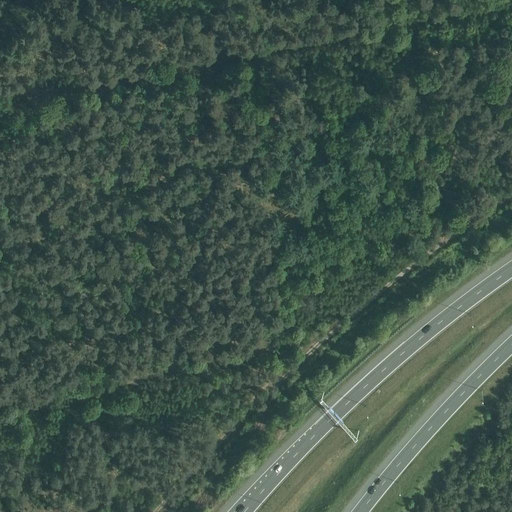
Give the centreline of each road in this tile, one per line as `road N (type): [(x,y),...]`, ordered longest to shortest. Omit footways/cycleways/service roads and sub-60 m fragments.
road 1 (motorway): [(511,272),(418,338),(319,428),(245,511)]
road 2 (motorway): [(511,342),(360,511)]
